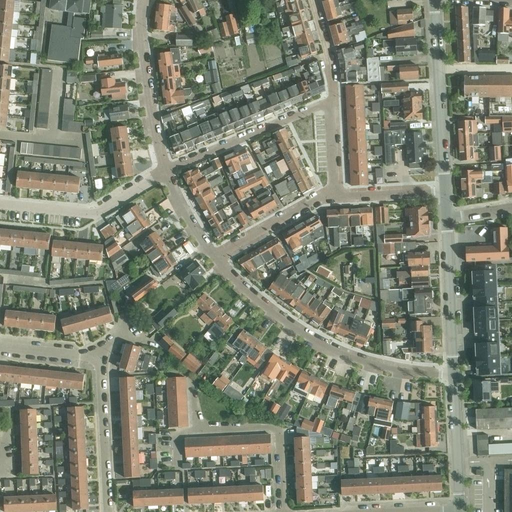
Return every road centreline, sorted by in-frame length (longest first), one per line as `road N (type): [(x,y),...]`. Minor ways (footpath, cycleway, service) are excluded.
road 1 (residential): [(452,374),(340,354),(259,299),(215,256)]
road 2 (residential): [(444,191),(434,0)]
road 3 (residential): [(283,511),(278,434),(205,427),(193,390)]
road 4 (residential): [(0,210),(80,218),(165,169)]
road 5 (residential): [(165,169),(146,79),(142,0)]
road 6 (residential): [(452,374),(445,218)]
road 7 (residential): [(108,511),(94,360)]
road 8 (residential): [(459,511),(452,374)]
road 9 (residential): [(165,169),(287,119)]
road 10 (residential): [(215,256),(326,194)]
